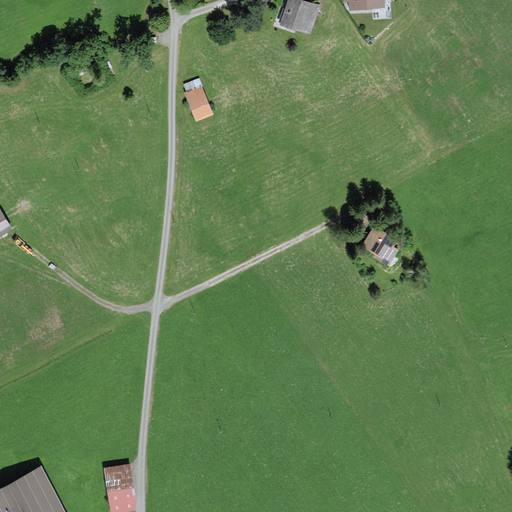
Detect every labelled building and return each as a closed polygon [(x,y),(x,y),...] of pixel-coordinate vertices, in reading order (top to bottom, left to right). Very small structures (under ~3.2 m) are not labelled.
[(309,27),(315,8),(292,0),(291,0),(288,9),(283,8),(280,17),(309,27)] [(80,74),(93,67),(89,59),(76,66),(80,74)] [(198,118),(211,112),(200,85),(196,87),(194,81),(185,85),(187,90),(186,91),(198,118)] [(0,209),(0,233),(11,227),(0,209)] [(376,227),(367,241),(386,253),(395,238),(376,227)] [(113,510),(134,506),(128,464),(106,467),(113,510)] [(59,511),(39,472),(0,492),(0,511),(59,511)]
